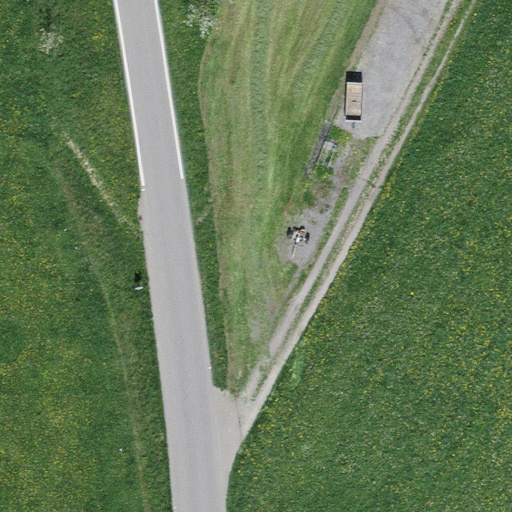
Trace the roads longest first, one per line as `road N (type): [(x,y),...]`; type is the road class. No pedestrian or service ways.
road 1 (track): [(195,469),(275,358),(465,0)]
road 2 (tertiary): [(197,511),(180,317),(135,0)]
